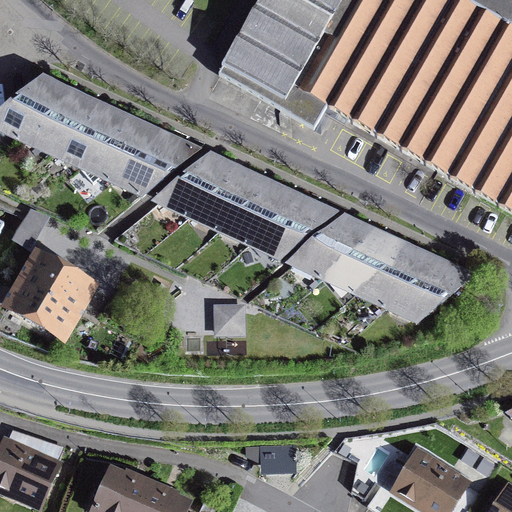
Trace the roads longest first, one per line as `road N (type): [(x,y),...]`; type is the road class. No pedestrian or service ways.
road 1 (unclassified): [(19,0),(87,57),(185,110),(511,261)]
road 2 (secondary): [(0,368),(106,397),(240,406),(378,393),(511,352)]
